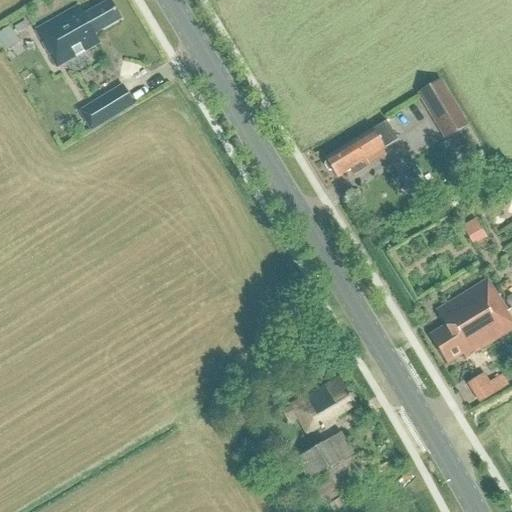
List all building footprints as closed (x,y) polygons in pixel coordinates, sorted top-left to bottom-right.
[(76,8),(35,31),(56,69),(89,51),(86,46),(96,40),(90,30),(116,14),(108,1),(81,17),(76,8)] [(0,44),(5,52),(17,44),(8,29),(0,33),(0,44)] [(444,142),(465,129),(469,127),(440,81),(416,96),(444,142)] [(122,85),(77,112),(90,134),(135,107),(122,85)] [(386,123),(325,160),(326,162),(324,166),(327,172),(333,173),(337,179),(350,171),(353,177),(367,168),(368,170),(375,165),(370,158),(397,142),(386,123)] [(476,169),(487,162),(482,152),(470,159),(476,169)] [(350,182),(360,192),(369,184),(360,173),(350,182)] [(499,215),(485,219),(490,236),(505,232),(499,215)] [(486,240),(475,220),(461,228),(472,248),(486,240)] [(465,360),(511,331),(511,321),(487,281),(436,312),(445,327),(429,337),(446,366),(463,356),(465,360)] [(504,366),(486,374),(495,394),(511,386),(511,372),(508,374),(504,366)] [(338,380),(291,409),(290,408),(281,413),(289,427),(298,421),(308,437),(355,408),(338,380)] [(272,388),(247,401),(259,420),(271,413),(267,405),(278,398),(272,388)] [(252,420),(239,397),(221,408),(234,430),(252,420)] [(340,436),(326,443),(289,464),(301,485),(309,481),(320,498),(324,505),(351,489),(367,479),(363,470),(355,456),(353,457),(340,436)] [(394,459),(376,471),(380,475),(398,464),(394,459)]
